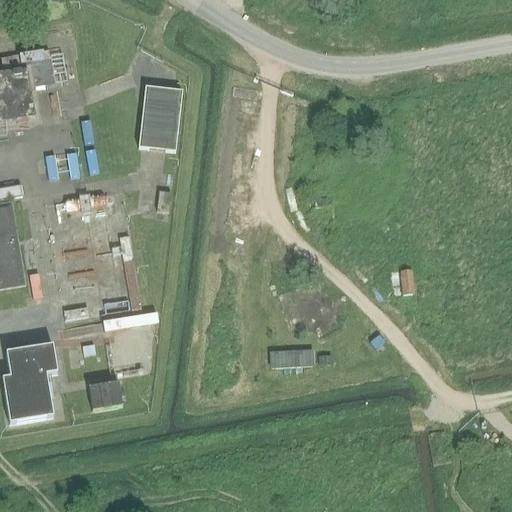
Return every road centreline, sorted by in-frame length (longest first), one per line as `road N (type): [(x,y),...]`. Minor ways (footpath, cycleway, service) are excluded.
road 1 (unknown): [(277,54),(261,135),(270,211),(288,239),(447,398)]
road 2 (unclassified): [(511,43),(334,67),(277,54),(193,0)]
